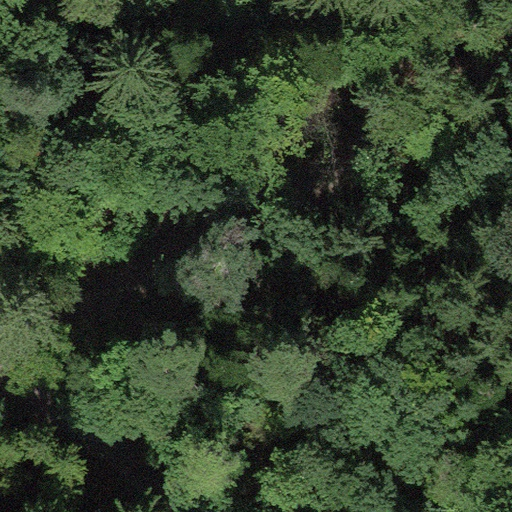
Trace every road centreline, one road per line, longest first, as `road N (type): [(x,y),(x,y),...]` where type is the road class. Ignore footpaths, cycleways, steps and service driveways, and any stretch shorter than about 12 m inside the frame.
road 1 (track): [(0,363),(511,74)]
road 2 (track): [(14,360),(173,511)]
